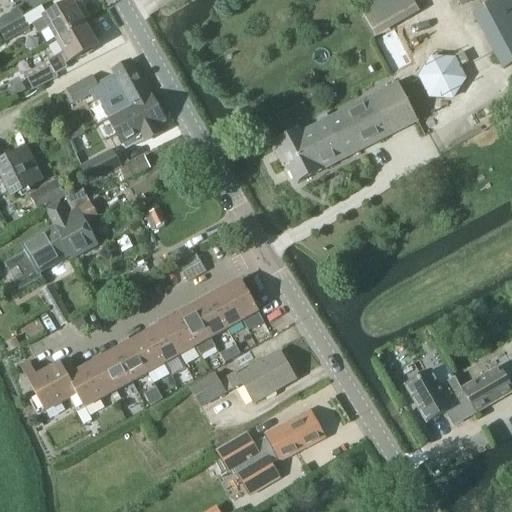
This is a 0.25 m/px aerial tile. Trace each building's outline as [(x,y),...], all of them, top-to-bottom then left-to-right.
[(414,8),(409,0),(377,0),(358,10),(370,32),(414,8)] [(511,65),(511,0),(499,0),(472,14),(502,71),(511,65)] [(56,40),(85,23),(73,2),(33,25),(38,34),(49,28),(56,40)] [(0,17),(0,30),(22,17),(17,8),(0,17)] [(31,29),(24,17),(0,32),(6,43),(31,29)] [(85,23),(56,40),(64,53),(48,62),(51,67),(29,80),(35,91),(59,78),(57,74),(68,68),(65,64),(98,46),(85,23)] [(452,99),(463,81),(453,61),(431,60),(420,79),(430,98),(452,99)] [(95,96),(92,98),(97,107),(100,105),(108,120),(116,116),(150,98),(131,62),(113,72),(117,81),(100,90),(94,93),(95,96)] [(100,90),(93,77),(68,91),(75,104),(88,97),(90,100),(92,98),(95,96),(94,93),(100,90)] [(298,131),(274,143),(283,160),(282,161),(286,168),(287,168),(296,185),(320,173),(320,172),(415,123),(416,125),(418,124),(396,83),(395,83),(396,86),(328,121),(326,117),(316,122),(318,125),(300,135),(298,131)] [(27,93),(22,84),(10,91),(15,100),(27,93)] [(150,98),(116,116),(116,117),(109,121),(125,152),(142,143),(143,144),(162,133),(158,126),(164,123),(151,99),(150,99),(150,98)] [(0,180),(11,199),(45,181),(27,146),(0,161),(0,180)] [(80,168),(89,184),(118,168),(110,152),(80,168)] [(66,198),(57,183),(29,198),(38,214),(66,198)] [(52,229),(67,258),(70,262),(93,248),(80,226),(122,201),(114,187),(96,198),(94,194),(91,196),(93,200),(86,203),(80,192),(65,201),(71,212),(64,216),(58,205),(43,212),(52,229)] [(67,258),(52,229),(20,248),(23,254),(11,261),(26,287),(39,280),(37,276),(67,258)] [(184,261),(194,278),(204,273),(194,255),(184,261)] [(194,278),(184,261),(176,265),(186,283),(194,278)] [(241,280),(225,289),(244,323),(259,315),(241,280)] [(65,313),(50,287),(39,293),(54,319),(65,313)] [(244,323),(225,289),(210,297),(229,331),(244,323)] [(118,298),(128,315),(141,308),(131,290),(118,298)] [(229,331),(210,297),(194,306),(213,340),(229,331)] [(128,315),(118,298),(113,300),(123,318),(128,315)] [(213,340),(194,306),(177,316),(196,348),(201,357),(217,348),(213,340)] [(196,348),(177,316),(162,324),(182,357),(196,348)] [(85,328),(80,319),(71,324),(76,333),(85,328)] [(182,357),(162,324),(146,333),(165,365),(182,357)] [(165,365),(146,333),(130,341),(150,374),(165,365)] [(150,374),(130,341),(115,350),(135,383),(150,374)] [(11,354),(19,350),(14,342),(6,346),(11,354)] [(135,383),(115,350),(97,360),(118,393),(135,383)] [(296,380),(279,352),(238,376),(237,373),(228,378),(234,389),(242,384),(254,405),(296,380)] [(69,358),(60,363),(78,396),(78,397),(71,401),(79,413),(109,397),(118,393),(97,360),(76,371),(69,358)] [(30,364),(21,369),(37,399),(29,403),(37,418),(78,396),(60,363),(36,375),(30,364)] [(511,390),(498,367),(461,389),(458,391),(473,416),(511,392),(511,390)] [(430,372),(405,387),(427,423),(445,412),(454,427),(473,416),(458,391),(461,389),(455,379),(454,380),(454,379),(439,388),(430,372)] [(225,394),(215,376),(190,390),(201,408),(225,394)] [(248,433),(217,450),(228,470),(233,468),(248,496),(279,479),(271,465),(278,461),(279,463),(325,439),(310,411),(265,435),(267,438),(255,445),(248,433)]
